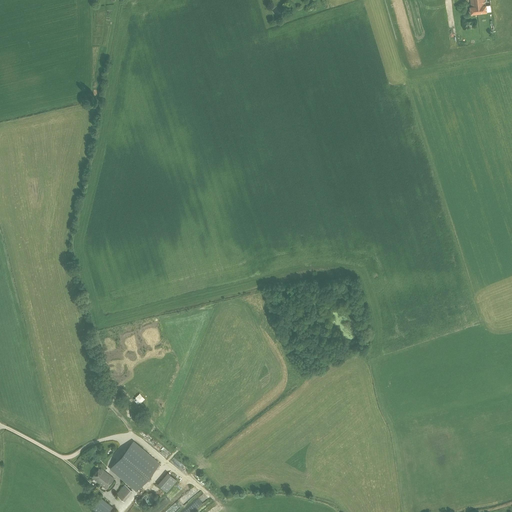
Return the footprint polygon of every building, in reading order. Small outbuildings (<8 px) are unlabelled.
[(470,0),(472,7),(470,7),(471,14),(487,12),(486,5),(485,5),(484,0),(470,0)] [(132,487),(137,490),(159,464),(133,442),(110,468),(127,482),(132,487)] [(92,477),(99,483),(107,473),(100,467),(92,477)] [(169,491),(179,480),(171,472),(161,483),(169,491)] [(107,473),(99,483),(106,488),(114,478),(107,473)] [(201,477),(198,479),(209,491),(212,488),(201,477)] [(132,487),(127,482),(116,495),(122,499),(132,487)] [(153,495),(151,494),(150,494),(148,494),(146,495),(145,496),(144,498),(143,499),(143,501),(143,502),(144,504),(145,505),(145,506),(146,507),(148,508),(150,508),(151,508),(153,507),(154,506),(155,505),(156,504),(157,502),(157,501),(157,499),(156,498),(155,496),(153,495)] [(197,511),(209,500),(205,495),(192,506),(197,511)] [(99,511),(109,511),(112,508),(100,498),(93,507),(99,511)] [(158,506),(164,510),(168,505),(163,500),(158,506)] [(182,511),(180,509),(183,507),(179,502),(167,511),(182,511)]
